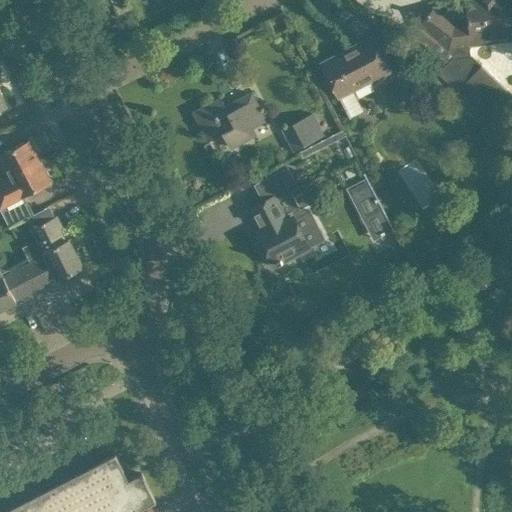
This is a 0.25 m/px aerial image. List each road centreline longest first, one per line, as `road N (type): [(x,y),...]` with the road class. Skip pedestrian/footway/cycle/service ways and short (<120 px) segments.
road 1 (unclassified): [(511,250),(187,461)]
road 2 (tertiary): [(71,95),(158,270),(142,341)]
road 3 (unclassified): [(71,95),(267,0)]
road 4 (residential): [(0,390),(86,344),(142,341)]
road 5 (tertiary): [(142,341),(145,374),(187,461)]
